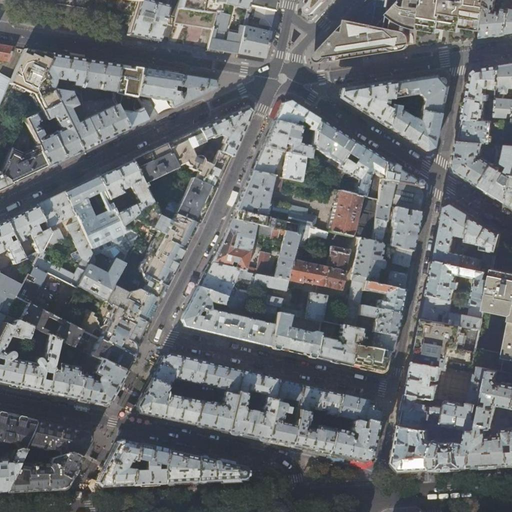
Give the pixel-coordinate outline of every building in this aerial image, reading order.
[(32,0),(51,3),(87,9),(103,12),(118,14),(132,16),(137,0),(32,0)] [(153,0),(153,3),(147,1),(146,0),(137,0),(132,16),(127,36),(145,39),(159,41),(168,6),(169,0),(153,0)] [(178,0),(172,23),(173,23),(180,24),(202,28),(211,29),(212,29),(217,12),(219,2),(220,0),(178,0)] [(220,0),(219,2),(247,9),(247,11),(254,13),(253,17),(260,18),(259,24),(270,27),(273,12),(248,6),(249,0),(220,0)] [(275,0),(249,0),(248,6),(273,12),(275,0)] [(310,0),(309,2),(305,7),(304,12),(307,14),(311,16),(316,11),(325,0),(310,0)] [(487,0),(388,0),(386,11),(390,11),(386,16),(409,29),(416,30),(439,33),(439,29),(444,30),(460,32),(461,27),(467,28),(482,31),(487,0)] [(487,0),(482,31),(480,38),(494,36),(506,34),(511,0),(487,0)] [(217,12),(212,29),(207,49),(221,51),(240,55),(250,56),(264,58),(267,40),(269,33),(246,28),(243,27),(239,26),(237,34),(228,32),(225,41),(222,41),(225,32),(224,31),(229,15),(217,12)] [(409,29),(386,16),(375,29),(404,36),(409,29)] [(316,62),(318,63),(321,63),(323,62),(324,61),(325,60),(325,59),(326,58),(326,57),(331,56),(337,55),(336,60),(368,55),(397,51),(403,50),(405,48),(406,47),(407,45),(407,43),(407,40),(406,38),(404,36),(375,29),(347,21),(337,31),(314,55),(314,57),(314,59),(314,60),(316,62)] [(2,45),(0,45),(0,60),(8,61),(14,47),(2,45)] [(24,49),(10,81),(8,84),(32,96),(39,111),(40,111),(57,103),(51,90),(42,74),(52,54),(36,51),(24,49)] [(65,56),(52,54),(42,74),(51,90),(53,89),(54,82),(56,82),(57,79),(63,80),(63,79),(66,79),(66,81),(72,82),(72,85),(80,86),(85,59),(65,56)] [(105,63),(85,59),(80,86),(96,89),(97,84),(99,85),(99,89),(114,92),(119,65),(105,63)] [(511,63),(507,64),(499,65),(497,96),(495,117),(495,122),(511,123),(511,99),(502,99),(502,92),(508,93),(507,97),(510,97),(510,95),(511,94),(511,63)] [(123,66),(119,65),(114,92),(113,98),(116,104),(127,129),(138,124),(147,119),(137,95),(141,68),(123,66)] [(497,96),(499,65),(484,68),(476,69),(472,73),(469,87),(465,107),(463,119),(465,119),(495,122),(495,117),(484,116),(486,94),(497,96)] [(174,74),(141,68),(137,95),(147,119),(156,115),(153,107),(154,98),(168,100),(171,108),(181,103),(177,94),(178,91),(172,91),(173,85),(179,86),(181,75),(174,74)] [(197,77),(181,75),(179,86),(178,87),(183,87),(185,91),(182,93),(181,91),(178,90),(178,91),(177,94),(181,103),(196,96),(214,88),(213,84),(213,80),(197,77)] [(401,80),(392,82),(392,88),(390,98),(420,94),(422,97),(420,111),(438,115),(440,105),(444,86),(434,75),(427,76),(401,80)] [(0,101),(8,84),(10,81),(0,76),(0,101)] [(390,98),(392,88),(392,82),(366,86),(340,90),(338,97),(365,114),(387,128),(389,109),(381,104),(382,102),(382,100),(390,98)] [(53,89),(51,90),(57,103),(80,151),(87,148),(96,143),(85,119),(75,123),(69,109),(76,105),(69,92),(53,89)] [(277,113),(273,121),(290,125),(294,119),(305,126),(304,129),(312,131),(313,131),(318,120),(308,113),(288,101),(285,102),(281,103),(277,113)] [(70,156),(80,151),(57,103),(40,111),(39,111),(23,119),(46,167),(58,161),(70,156)] [(99,112),(85,119),(96,143),(111,136),(127,129),(116,104),(102,111),(104,115),(101,116),(99,112)] [(399,111),(399,106),(389,105),(389,109),(387,128),(405,139),(425,151),(431,149),(434,134),(438,115),(420,111),(418,119),(417,120),(413,117),(415,116),(412,115),(411,117),(401,111),(399,111)] [(197,129),(205,144),(208,142),(206,139),(210,137),(211,138),(219,135),(223,137),(219,146),(209,143),(207,146),(228,156),(231,157),(240,136),(251,111),(248,108),(245,106),(225,116),(197,129)] [(23,178),(46,167),(23,119),(22,120),(0,168),(0,174),(7,179),(10,184),(23,178)] [(511,123),(495,122),(465,119),(463,130),(461,141),(494,144),(506,145),(511,145),(511,123)] [(313,131),(312,131),(310,147),(318,152),(315,158),(318,160),(321,154),(328,159),(326,162),(335,168),(352,141),(335,130),(318,120),(313,131)] [(300,128),(290,125),(273,121),(267,135),(262,147),(280,151),(283,142),(289,143),(287,153),(308,157),(310,147),(297,144),(300,128)] [(205,145),(205,144),(197,129),(180,137),(165,144),(176,168),(178,172),(190,177),(214,188),(218,179),(228,156),(207,146),(205,145)] [(366,150),(352,141),(335,168),(334,170),(337,172),(338,170),(354,180),(351,194),(377,200),(380,179),(382,160),(366,150)] [(494,147),(494,144),(461,141),(458,141),(455,157),(453,165),(457,171),(480,186),(494,165),(483,158),(480,159),(479,157),(481,156),(483,146),(494,147)] [(148,152),(131,160),(142,184),(176,168),(165,144),(148,152)] [(511,176),(511,174),(511,145),(506,145),(502,164),(508,168),(505,174),(501,172),(502,171),(500,170),(501,169),(494,165),(480,186),(507,203),(511,176)] [(280,151),(262,147),(257,160),(251,171),(271,175),(279,155),(280,151)] [(304,182),(308,157),(287,153),(285,153),(282,177),(283,177),(304,182)] [(115,168),(97,176),(111,208),(115,206),(113,201),(119,198),(118,196),(122,193),(121,190),(121,189),(122,190),(128,187),(136,203),(114,214),(120,227),(150,204),(151,203),(150,203),(142,184),(131,160),(115,168)] [(382,160),(380,179),(419,187),(418,182),(401,172),(382,160)] [(275,175),(271,175),(251,171),(243,191),(235,210),(258,215),(264,217),(300,225),(313,228),(315,217),(306,215),(307,210),(289,205),(288,211),(272,207),(273,202),(267,200),(270,189),(280,191),(283,177),(282,177),(275,175)] [(0,188),(10,184),(7,179),(0,174),(0,188)] [(120,227),(114,214),(111,208),(97,176),(80,184),(63,192),(90,250),(97,246),(99,253),(113,260),(105,274),(93,268),(96,261),(92,253),(92,254),(74,286),(76,287),(105,301),(113,285),(138,236),(129,231),(120,227)] [(209,199),(214,188),(190,177),(173,213),(174,213),(197,224),(198,224),(201,216),(209,199)] [(422,194),(419,187),(380,179),(377,200),(376,204),(389,207),(394,208),(418,213),(421,201),(422,194)] [(376,204),(377,200),(351,194),(337,191),(332,211),(330,211),(325,231),(328,231),(349,236),(359,239),(371,241),(376,204)] [(47,200),(35,206),(47,231),(50,230),(48,227),(71,217),(72,220),(71,223),(66,226),(80,259),(76,267),(77,267),(73,274),(43,259),(46,252),(40,249),(40,251),(32,266),(74,286),(92,254),(90,250),(63,192),(47,200)] [(153,205),(150,204),(120,227),(129,231),(137,227),(139,223),(157,232),(138,268),(142,279),(147,282),(142,292),(138,290),(127,293),(126,295),(115,289),(116,287),(113,285),(105,301),(149,324),(158,307),(172,281),(183,260),(191,243),(200,225),(197,224),(174,213),(170,222),(156,216),(153,205)] [(386,222),(389,207),(376,204),(371,241),(382,244),(387,245),(386,242),(381,241),(385,222),(386,222)] [(464,248),(465,245),(472,216),(458,208),(452,204),(445,207),(442,221),(437,247),(434,261),(460,266),(462,256),(453,254),(456,241),(453,240),(454,235),(463,237),(460,250),(463,251),(464,248)] [(19,213),(4,220),(15,243),(23,239),(22,236),(28,233),(37,252),(40,251),(40,249),(45,241),(48,234),(47,231),(35,206),(19,213)] [(414,233),(418,213),(394,208),(390,228),(393,228),(389,246),(395,247),(411,251),(414,233)] [(256,221),(258,215),(235,210),(233,214),(231,219),(255,224),(258,225),(260,225),(260,222),(256,221)] [(472,216),(465,245),(469,246),(469,242),(482,245),(481,250),(485,251),(483,260),(478,259),(462,255),(462,256),(460,266),(492,273),(492,271),(500,234),(491,228),(472,216)] [(297,235),(300,225),(264,217),(264,220),(267,221),(266,227),(296,234),(297,235)] [(246,266),(255,224),(231,219),(220,243),(210,262),(264,274),(269,253),(260,251),(256,268),(246,266)] [(0,222),(0,251),(6,248),(13,264),(23,259),(21,256),(15,243),(4,220),(0,222)] [(325,231),(313,228),(300,225),(297,235),(286,279),(274,276),(264,274),(210,262),(204,274),(198,286),(225,296),(242,300),(261,304),(276,307),(279,308),(277,314),(288,316),(316,322),(320,323),(320,321),(322,321),(327,296),(310,293),(306,313),(300,312),(280,307),(282,301),(252,295),(252,293),(237,290),(235,295),(228,293),(236,274),(237,276),(245,279),(253,281),(252,283),(285,290),(287,280),(298,282),(299,283),(301,283),(301,282),(340,290),(348,251),(330,246),(325,267),(300,262),(306,236),(315,237),(315,236),(326,238),(328,231),(325,231)] [(266,227),(260,225),(258,225),(256,233),(267,235),(266,238),(276,241),(278,233),(284,234),(280,249),(278,248),(276,257),(278,258),(274,276),(286,279),(297,235),(296,234),(266,227)] [(48,234),(45,241),(53,245),(64,240),(59,229),(48,234)] [(382,244),(371,241),(359,239),(351,280),(352,280),(344,326),(355,328),(355,326),(357,316),(359,305),(360,302),(362,291),(363,282),(375,284),(378,268),(380,268),(382,267),(383,263),(382,261),(379,260),(382,244)] [(411,251),(395,247),(392,263),(407,268),(411,251)] [(40,251),(37,252),(27,257),(23,259),(13,264),(0,270),(0,328),(2,323),(6,316),(16,298),(27,304),(60,320),(76,287),(74,286),(32,266),(40,251)] [(460,266),(434,261),(431,278),(427,295),(452,300),(454,289),(456,281),(457,275),(476,279),(471,304),(484,307),(485,307),(492,273),(460,266)] [(388,282),(387,287),(403,290),(406,275),(390,271),(390,273),(387,272),(385,281),(388,282)] [(511,275),(492,271),(492,273),(485,307),(511,314),(511,318),(505,355),(476,349),(474,355),(472,367),(489,370),(499,372),(511,374),(511,275)] [(387,287),(375,284),(363,282),(362,291),(382,295),(381,301),(377,300),(376,305),(371,304),(370,304),(360,302),(359,305),(398,314),(399,311),(403,290),(387,287)] [(241,308),(242,300),(225,296),(198,286),(189,303),(180,320),(183,327),(227,337),(269,347),(274,325),(210,309),(209,301),(221,303),(227,305),(227,306),(229,308),(233,309),(236,308),(236,307),(241,308)] [(149,324),(105,301),(76,287),(60,320),(81,330),(98,339),(132,356),(133,355),(131,354),(137,343),(139,336),(144,325),(147,326),(148,325),(149,324)] [(471,304),(452,300),(427,295),(425,306),(422,318),(461,326),(480,330),(484,307),(471,304)] [(60,320),(27,304),(18,322),(29,327),(46,335),(57,340),(72,348),(81,330),(60,320)] [(273,320),(276,307),(261,304),(258,317),(273,320)] [(396,325),(398,314),(359,305),(357,316),(373,319),(376,317),(375,319),(374,320),(374,321),(373,322),(373,323),(374,324),(374,325),(373,329),(367,327),(367,328),(355,326),(355,328),(355,329),(361,330),(374,333),(393,337),(396,325)] [(285,328),(288,316),(277,314),(276,314),(274,325),(269,347),(291,352),(314,357),(318,335),(312,333),(308,334),(285,328)] [(461,326),(422,318),(420,331),(415,356),(414,361),(446,368),(471,373),(471,371),(472,367),(474,355),(456,351),(461,326)] [(8,326),(2,323),(0,328),(0,359),(1,360),(0,362),(0,383),(1,383),(16,387),(22,362),(11,360),(12,359),(12,358),(13,357),(13,356),(13,355),(12,354),(12,353),(11,352),(10,352),(8,352),(7,352),(4,354),(1,351),(8,337),(20,340),(20,338),(27,339),(29,327),(18,322),(15,321),(14,321),(13,322),(12,322),(10,326),(8,326)] [(333,324),(322,321),(320,321),(320,323),(319,326),(318,335),(314,357),(327,361),(349,366),(352,346),(358,347),(361,330),(355,329),(355,328),(344,326),(337,325),(337,328),(339,328),(338,338),(339,341),(339,342),(333,340),(333,339),(332,338),(326,336),(327,331),(331,331),(333,324)] [(391,351),(393,337),(374,333),(371,344),(368,344),(367,348),(388,352),(390,352),(391,351)] [(51,368),(57,340),(46,335),(40,361),(40,359),(38,359),(38,358),(36,358),(35,359),(34,359),(33,361),(32,363),(33,364),(22,362),(16,387),(30,390),(46,393),(51,368)] [(127,365),(132,356),(98,339),(89,356),(98,360),(104,363),(108,354),(114,357),(109,365),(124,372),(127,365)] [(367,348),(358,347),(352,346),(349,366),(369,371),(377,372),(377,373),(381,372),(382,371),(383,370),(384,369),(385,368),(385,367),(388,352),(367,348)] [(174,375),(180,356),(170,354),(167,353),(161,357),(155,367),(149,378),(167,387),(172,376),(174,375)] [(192,359),(180,356),(174,375),(176,378),(188,381),(191,381),(191,382),(199,384),(199,383),(204,362),(192,359)] [(109,365),(104,363),(98,360),(91,372),(91,375),(95,377),(95,379),(95,381),(88,379),(88,377),(80,375),(75,399),(88,402),(102,405),(108,402),(115,389),(124,372),(109,365)] [(446,368),(414,361),(412,369),(407,393),(435,399),(437,385),(438,381),(440,370),(446,372),(446,368)] [(221,366),(204,362),(199,383),(212,386),(212,388),(220,390),(221,388),(224,388),(220,406),(216,408),(216,407),(216,406),(215,405),(215,403),(209,401),(209,403),(198,400),(198,401),(193,425),(208,428),(226,432),(239,370),(221,366)] [(56,369),(51,368),(46,393),(60,396),(75,399),(80,375),(81,374),(76,373),(77,369),(69,367),(68,373),(64,372),(65,366),(57,364),(56,369)] [(489,370),(472,367),(471,371),(477,372),(476,375),(474,375),(468,403),(482,406),(482,405),(484,395),(489,370)] [(265,440),(270,417),(277,379),(257,375),(239,370),(226,432),(243,436),(265,440)] [(497,379),(499,372),(489,370),(484,395),(489,396),(487,406),(482,405),(482,406),(468,467),(489,466),(509,465),(509,450),(511,445),(511,426),(504,427),(502,429),(503,435),(494,436),(487,437),(487,428),(493,428),(498,405),(509,407),(508,413),(507,412),(507,416),(511,416),(511,382),(504,381),(502,382),(498,381),(497,379)] [(165,390),(167,387),(149,378),(142,391),(134,406),(138,413),(145,414),(159,418),(163,402),(164,402),(165,402),(165,401),(166,401),(167,400),(167,399),(167,398),(168,394),(164,394),(165,391),(165,390)] [(287,382),(277,379),(270,417),(265,440),(277,443),(289,445),(293,425),(279,421),(281,414),(285,414),(286,407),(282,406),(281,404),(278,403),(279,399),(282,398),(297,402),(299,384),(287,382)] [(317,389),(299,384),(297,402),(294,421),(293,425),(289,445),(304,449),(325,453),(331,428),(315,424),(314,425),(314,429),(305,426),(308,413),(306,411),(305,411),(306,408),(322,412),(322,413),(323,414),(333,416),(334,415),(338,394),(317,389)] [(435,399),(407,393),(401,425),(427,430),(438,432),(440,429),(441,425),(446,401),(435,399)] [(198,401),(168,394),(167,398),(167,399),(167,400),(166,401),(165,401),(165,402),(164,402),(163,402),(159,418),(174,421),(193,425),(198,401)] [(362,461),(369,457),(379,409),(375,402),(358,398),(338,394),(334,415),(352,420),(352,421),(351,421),(350,421),(350,422),(348,428),(348,429),(349,431),(350,432),(351,432),(350,435),(346,431),(331,428),(325,453),(344,457),(362,461)] [(468,467),(482,406),(468,403),(467,406),(461,405),(461,404),(446,401),(441,425),(467,430),(464,442),(456,441),(442,442),(435,440),(435,441),(429,457),(430,469),(450,468),(468,467)] [(9,416),(0,413),(0,441),(5,443),(7,442),(13,443),(15,448),(15,449),(21,451),(23,447),(24,445),(34,421),(9,416)] [(34,421),(24,445),(46,451),(47,448),(51,448),(58,449),(57,451),(59,455),(68,453),(68,451),(79,457),(84,449),(89,439),(86,433),(61,427),(34,421)] [(393,462),(401,471),(430,469),(429,457),(435,441),(429,440),(427,430),(401,425),(397,442),(393,462)] [(132,467),(134,458),(136,443),(124,441),(121,440),(114,443),(106,460),(96,480),(100,486),(119,485),(130,485),(132,467)] [(149,446),(136,443),(134,458),(141,460),(140,462),(141,463),(143,464),(142,469),(136,470),(136,467),(132,467),(130,485),(141,484),(162,483),(162,467),(165,450),(149,446)] [(23,447),(21,451),(18,458),(22,459),(23,459),(23,457),(25,457),(27,453),(26,453),(25,452),(26,450),(23,447)] [(18,458),(21,451),(15,449),(10,451),(7,458),(7,463),(3,463),(3,457),(0,457),(0,491),(4,491),(16,462),(18,458)] [(181,453),(165,450),(162,467),(162,483),(173,483),(194,481),(194,467),(196,456),(181,453)] [(72,471),(79,457),(68,451),(68,453),(59,455),(49,458),(45,466),(40,467),(40,464),(31,464),(31,466),(16,462),(4,491),(45,489),(59,488),(65,485),(72,471)] [(217,461),(196,456),(194,467),(194,481),(243,479),(244,466),(217,461)]
